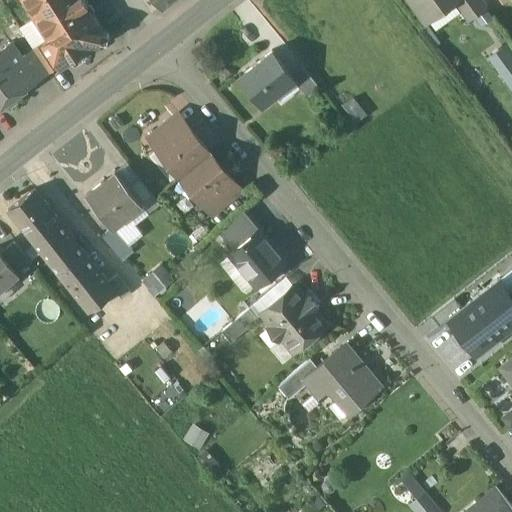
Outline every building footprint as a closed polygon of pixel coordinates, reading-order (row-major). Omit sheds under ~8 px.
[(23,0),(50,39),(43,44),(44,45),(60,69),(61,70),(101,44),(104,33),(86,6),(87,6),(83,0),(23,0)] [(412,0),(427,20),(454,0),(412,0)] [(487,7),(481,0),(459,0),(472,17),(487,7)] [(44,45),(34,52),(50,76),(60,69),(44,45)] [(13,46),(0,54),(0,81),(13,99),(36,83),(37,85),(39,83),(23,60),(13,46)] [(271,53),(241,77),(240,76),(239,77),(262,107),(263,106),(263,105),(277,95),(273,90),(290,77),(294,82),(296,81),(291,75),(272,51),(271,52),(271,53)] [(34,52),(23,60),(39,83),(50,76),(34,52)] [(318,87),(302,66),(291,75),(296,81),(294,82),(305,97),(318,87)] [(290,77),(273,90),(277,95),(294,82),(290,77)] [(0,107),(13,99),(0,81),(0,107)] [(173,119),(149,139),(157,149),(181,129),(173,119)] [(181,129),(157,149),(180,177),(209,153),(186,125),(181,129)] [(232,180),(209,153),(180,177),(203,204),(227,184),(232,180)] [(142,206),(116,173),(87,196),(109,224),(122,213),(126,219),(142,206)] [(227,184),(203,204),(212,215),(236,195),(227,184)] [(108,282),(35,191),(9,212),(89,312),(115,291),(108,282)] [(245,209),(218,232),(234,251),(258,231),(259,231),(262,229),(245,209)] [(132,250),(114,228),(103,237),(121,259),(132,250)] [(234,251),(230,254),(257,286),(284,263),(259,231),(258,231),(234,251)] [(31,263),(14,242),(1,253),(18,274),(31,263)] [(0,251),(0,288),(18,274),(1,253),(0,251)] [(172,280),(158,266),(145,279),(158,293),(172,280)] [(130,292),(117,275),(108,282),(115,291),(121,299),(130,292)] [(506,327),(511,322),(511,292),(500,278),(461,308),(448,318),(474,351),(506,327)] [(295,285),(262,312),(271,324),(268,327),(279,340),(282,337),(293,350),(326,323),(315,310),(319,307),(307,294),(304,297),(295,285)] [(448,318),(461,308),(454,300),(432,317),(438,325),(448,318)] [(249,307),(221,330),(230,341),(258,318),(249,307)] [(382,383),(348,342),(318,366),(319,367),(306,378),(308,381),(322,398),(329,392),(346,414),(382,383)] [(511,355),(501,364),(511,379),(511,355)] [(311,357),(279,384),(289,397),(308,381),(306,378),(319,367),(318,366),(311,357)] [(511,406),(502,416),(511,427),(511,426),(511,406)] [(199,447),(209,433),(195,423),(185,437),(199,447)] [(424,493),(408,473),(401,478),(418,498),(424,493)] [(511,511),(511,501),(497,483),(477,499),(477,500),(480,504),(472,510),(473,511),(511,511)] [(437,511),(439,511),(424,493),(418,498),(417,498),(428,511),(437,511)] [(428,511),(417,498),(411,504),(418,511),(428,511)] [(477,499),(462,511),(473,511),(472,510),(480,504),(477,500),(477,499)]
